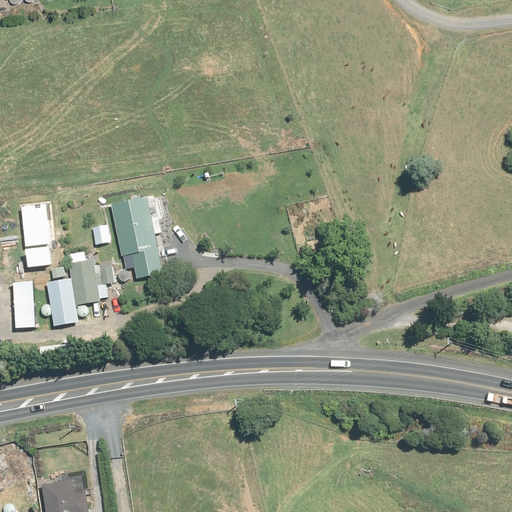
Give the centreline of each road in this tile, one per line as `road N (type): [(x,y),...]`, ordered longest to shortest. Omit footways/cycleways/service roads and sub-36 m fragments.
road 1 (primary): [(0,404),(148,378),(330,368)]
road 2 (unclassified): [(511,275),(418,302),(341,336),(330,368)]
road 3 (primary): [(330,368),(511,392)]
road 4 (track): [(511,22),(445,29),(401,0)]
